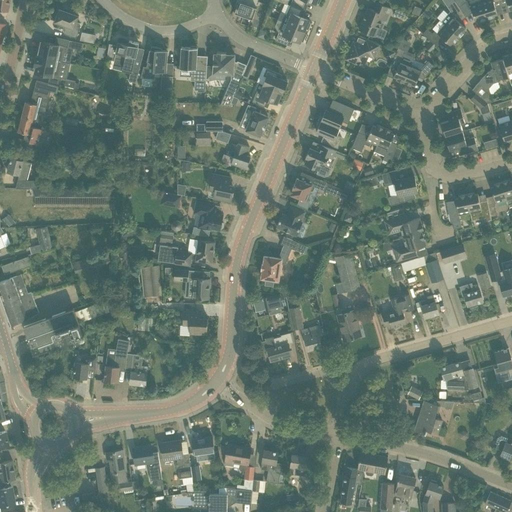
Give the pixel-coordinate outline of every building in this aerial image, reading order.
[(0,0),(0,10),(7,11),(8,0),(0,0)] [(253,0),(248,0),(247,4),(238,1),(234,13),(239,15),(238,20),(241,21),(240,23),(248,25),(251,18),(253,19),(257,7),(255,7),(257,1),(253,0)] [(443,9),(436,17),(440,20),(441,21),(445,25),(459,37),(464,31),(463,30),(465,27),(458,21),(452,16),(455,13),(456,15),(462,12),(454,0),(442,0),(450,11),(448,13),(443,9)] [(465,0),(454,0),(462,12),(463,13),(469,9),(471,9),(472,11),(475,21),(478,20),(479,21),(487,19),(480,0),(466,0),(465,0)] [(480,0),(487,19),(494,17),(494,15),(497,14),(494,2),(500,0),(499,0),(480,0)] [(511,0),(499,0),(500,0),(501,0),(506,0),(509,10),(511,9),(511,0)] [(391,8),(385,5),(376,2),(373,9),(368,7),(359,29),(364,31),(363,32),(370,35),(370,34),(375,36),(382,19),(386,20),(391,8)] [(291,4),(286,15),(280,12),(277,19),(287,23),(305,31),(305,29),(308,30),(311,22),(309,21),(309,20),(299,16),(302,9),(293,5),(291,4)] [(419,16),(422,8),(414,6),(411,13),(419,16)] [(64,34),(76,38),(81,25),(80,23),(76,21),(79,15),(70,12),(70,10),(71,11),(71,10),(63,7),(63,8),(64,8),(63,10),(59,8),(55,21),(54,20),(54,21),(67,26),(64,34)] [(441,21),(440,20),(432,29),(434,31),(432,33),(427,29),(423,34),(435,44),(441,37),(450,45),(452,42),(454,43),(459,37),(441,21)] [(305,31),(287,23),(284,30),(281,29),(276,40),(287,44),(290,38),(300,42),(301,40),(303,41),(306,33),(304,32),(305,31)] [(260,29),(257,36),(265,39),(267,34),(265,31),(260,29)] [(96,35),(81,32),(80,40),(94,44),(96,35)] [(84,43),(69,40),(68,47),(82,50),(84,43)] [(108,48),(107,55),(115,57),(124,60),(122,71),(130,73),(132,67),(139,69),(142,59),(136,57),(139,46),(138,46),(139,43),(129,40),(129,41),(130,41),(130,44),(118,41),(117,45),(109,43),(108,48)] [(37,56),(61,61),(64,46),(42,41),(40,48),(39,48),(37,56)] [(367,41),(365,47),(354,42),(347,59),(363,66),(368,55),(373,57),(378,46),(367,41)] [(143,66),(140,77),(141,77),(142,75),(153,76),(154,71),(155,71),(166,72),(168,50),(162,50),(162,48),(151,45),(150,49),(147,61),(148,61),(146,67),(143,66)] [(205,90),(206,78),(207,66),(207,63),(197,62),(197,47),(181,47),(180,67),(191,68),(191,76),(195,76),(194,89),(197,90),(197,91),(204,92),(205,90)] [(398,47),(392,62),(398,65),(397,67),(394,76),(397,78),(396,79),(403,82),(411,65),(413,59),(415,57),(404,52),(405,50),(398,47)] [(392,60),(395,53),(387,49),(384,57),(392,60)] [(440,49),(435,54),(441,60),(446,54),(440,49)] [(207,66),(206,78),(225,80),(225,73),(225,71),(232,71),(232,74),(241,78),(242,75),(246,65),(237,61),(237,62),(234,62),(235,54),(230,54),(230,55),(226,55),(226,52),(217,51),(217,56),(214,56),(213,66),(207,66)] [(511,52),(502,56),(503,58),(508,74),(511,72),(511,52)] [(58,77),(61,61),(37,56),(36,56),(34,66),(36,66),(35,72),(58,77)] [(475,86),(472,89),(476,93),(481,97),(486,91),(493,83),(498,81),(497,79),(508,76),(508,74),(503,58),(491,62),(493,69),(488,71),(484,75),(478,82),(475,86)] [(411,65),(403,82),(411,85),(412,84),(415,85),(418,77),(423,79),(435,66),(428,61),(425,64),(415,60),(413,59),(411,65)] [(252,67),(246,65),(242,75),(248,78),(252,67)] [(136,83),(139,69),(132,67),(130,73),(128,81),(136,83)] [(266,76),(263,83),(263,84),(283,92),(287,81),(276,77),(278,73),(267,68),(264,75),(266,76)] [(172,90),(173,76),(162,75),(161,89),(167,90),(172,90)] [(75,81),(61,78),(60,84),(74,87),(75,82),(75,81)] [(26,101),(22,116),(41,121),(43,122),(45,113),(38,111),(39,105),(46,107),(50,92),(50,91),(52,84),(36,80),(31,99),(33,99),(32,103),(26,101)] [(258,90),(253,101),(255,102),(264,106),(267,99),(277,103),(281,92),(282,93),(283,92),(263,84),(261,90),(258,89),(258,90)] [(235,92),(228,88),(220,105),(230,105),(233,96),(235,92)] [(493,101),(490,95),(486,91),(481,97),(488,103),(493,101)] [(488,103),(481,97),(476,93),(470,99),(480,108),(482,113),(490,111),(488,103)] [(320,115),(318,119),(339,128),(342,121),(348,123),(348,122),(352,113),(354,108),(337,101),(336,106),(333,112),(325,109),(323,116),(320,115)] [(57,109),(70,112),(71,106),(59,103),(57,109)] [(245,129),(251,132),(260,136),(268,116),(255,111),(256,108),(248,104),(244,115),(249,117),(245,129)] [(166,106),(158,106),(159,115),(167,114),(166,106)] [(445,134),(445,136),(462,131),(460,124),(465,123),(463,118),(460,109),(453,111),(450,114),(452,119),(440,123),(443,134),(445,134)] [(41,124),(41,121),(22,116),(18,131),(25,133),(23,139),(18,138),(16,145),(29,148),(30,141),(38,143),(39,143),(42,131),(41,131),(43,124),(41,124)] [(336,135),(339,128),(318,119),(316,124),(319,125),(316,132),(324,135),(321,141),(330,145),(337,148),(342,138),(336,135)] [(511,138),(511,126),(510,120),(499,124),(504,141),(511,138)] [(206,124),(206,131),(218,131),(222,131),(222,121),(206,121),(206,124)] [(102,131),(118,132),(118,124),(102,123),(102,131)] [(371,142),(377,145),(384,127),(377,124),(376,126),(373,125),(368,136),(358,132),(352,148),(361,151),(364,144),(369,146),(371,142)] [(392,130),(384,127),(377,145),(375,151),(385,155),(383,159),(389,162),(396,147),(389,144),(394,133),(391,132),(392,130)] [(222,131),(218,131),(215,138),(228,143),(231,134),(222,131)] [(461,147),(463,154),(478,149),(475,140),(474,137),(469,138),(468,136),(465,138),(462,131),(445,136),(450,150),(461,147)] [(196,133),(197,144),(210,144),(210,133),(196,133)] [(496,139),(488,141),(490,148),(498,145),(496,139)] [(231,163),(237,165),(246,168),(248,163),(250,162),(251,159),(250,157),(251,156),(247,155),(249,146),(240,143),(238,143),(237,145),(231,143),(227,155),(233,157),(231,163)] [(324,176),(329,174),(332,168),(325,165),(329,156),(333,158),(336,150),(332,149),(322,145),(320,152),(310,147),(305,157),(307,158),(304,164),(311,167),(311,168),(314,170),(316,169),(318,170),(317,173),(324,176)] [(336,150),(334,155),(342,158),(348,156),(336,150)] [(30,162),(21,160),(11,158),(7,172),(17,174),(14,188),(35,188),(35,180),(25,180),(30,162)] [(358,159),(354,167),(361,170),(364,162),(358,159)] [(182,163),(183,171),(191,170),(191,162),(182,163)] [(371,166),(364,169),(366,176),(374,173),(371,166)] [(389,197),(391,205),(405,201),(415,198),(413,192),(417,191),(415,178),(409,179),(409,177),(398,179),(395,170),(381,174),(385,186),(393,183),(396,185),(398,194),(389,197)] [(229,187),(229,184),(231,177),(213,173),(209,189),(215,190),(213,197),(221,199),(231,201),(234,188),(229,187)] [(367,187),(379,183),(377,175),(364,178),(367,187)] [(297,204),(308,209),(310,204),(308,201),(306,200),(309,191),(313,190),(317,181),(309,178),(307,182),(297,178),(292,190),(291,193),(292,195),(300,198),(297,204)] [(509,207),(511,205),(511,180),(509,181),(509,179),(501,182),(507,200),(509,207)] [(323,190),(326,182),(321,180),(317,187),(323,190)] [(323,190),(329,193),(332,185),(326,182),(323,190)] [(496,203),(507,200),(501,182),(493,184),(494,186),(491,187),(496,203)] [(179,184),(178,193),(185,194),(187,185),(179,184)] [(116,188),(35,189),(35,197),(116,196),(116,188)] [(342,189),(339,197),(346,200),(349,192),(343,189),(342,189)] [(162,192),(160,203),(179,207),(181,196),(162,192)] [(474,192),(466,194),(470,213),(472,220),(484,217),(485,221),(486,225),(492,224),(491,220),(491,219),(488,207),(488,204),(480,206),(478,194),(474,194),(474,192)] [(451,201),(448,201),(446,202),(450,222),(453,223),(454,228),(462,227),(459,215),(470,213),(466,194),(458,196),(459,197),(455,198),(456,202),(453,202),(453,200),(450,201),(451,201)] [(196,201),(194,213),(201,214),(198,227),(211,230),(211,228),(220,230),(220,229),(223,228),(224,223),(222,222),(223,214),(211,212),(213,205),(215,206),(215,205),(205,203),(196,201)] [(277,226),(286,230),(296,235),(302,222),(300,221),(304,212),(301,210),(291,206),(288,213),(289,214),(288,216),(282,214),(277,226)] [(495,206),(488,207),(491,219),(491,216),(497,215),(495,206)] [(344,220),(351,222),(353,215),(346,213),(344,220)] [(8,214),(3,218),(9,226),(14,222),(8,214)] [(406,214),(385,220),(387,229),(389,234),(397,231),(401,230),(403,237),(422,231),(421,230),(423,229),(424,227),(423,224),(421,223),(420,217),(408,221),(406,214)] [(337,225),(331,222),(328,229),(334,232),(337,225)] [(46,226),(36,229),(42,251),(51,248),(46,226)] [(401,245),(393,247),(394,252),(397,261),(417,255),(415,248),(426,245),(424,239),(425,237),(424,234),(422,233),(422,231),(403,237),(405,244),(401,245)] [(161,234),(160,242),(171,243),(172,235),(161,234)] [(160,245),(158,261),(175,263),(190,265),(191,259),(196,259),(196,260),(202,261),(212,262),(215,241),(205,240),(205,235),(199,235),(199,239),(197,254),(192,253),(177,251),(178,247),(160,245)] [(281,244),(296,249),(299,242),(284,236),(281,244)] [(440,250),(444,263),(466,256),(462,243),(440,250)] [(122,248),(120,256),(129,257),(130,249),(122,248)] [(265,278),(264,285),(273,286),(274,280),(279,281),(282,263),(285,263),(289,254),(281,250),(279,256),(278,258),(265,256),(261,278),(265,278)] [(73,262),(76,273),(111,262),(108,252),(73,262)] [(360,288),(351,252),(335,256),(341,281),(335,283),(337,293),(337,294),(338,293),(360,288)] [(423,256),(432,282),(443,278),(435,252),(423,256)] [(494,253),(485,256),(489,271),(492,280),(500,278),(501,283),(500,283),(503,295),(511,292),(511,266),(502,269),(502,270),(500,271),(494,253)] [(5,273),(15,270),(31,264),(29,256),(12,263),(2,266),(5,273)] [(141,267),(144,297),(162,295),(159,265),(141,267)] [(391,269),(395,281),(403,279),(399,267),(391,269)] [(174,269),(174,280),(188,281),(189,277),(194,277),(193,297),(193,298),(199,298),(209,299),(210,278),(200,278),(200,271),(190,270),(185,270),(174,269)] [(486,272),(478,275),(482,288),(490,286),(486,272)] [(19,296),(31,292),(28,293),(21,274),(6,279),(0,281),(0,293),(2,300),(11,297),(13,301),(14,301),(15,304),(21,301),(19,296)] [(462,295),(464,294),(467,305),(483,301),(480,289),(479,289),(477,284),(472,285),(472,283),(459,286),(462,295),(463,295),(462,295)] [(2,300),(12,325),(33,316),(39,312),(31,292),(19,296),(21,301),(15,304),(14,301),(13,301),(11,297),(2,300)] [(266,311),(283,307),(280,293),(263,297),(266,311)] [(337,293),(332,295),(335,306),(341,304),(338,293),(337,294),(337,293)] [(413,309),(411,299),(409,294),(390,299),(393,309),(382,312),(385,325),(390,324),(391,327),(406,322),(403,311),(405,310),(406,311),(413,309)] [(426,296),(427,299),(420,301),(425,317),(438,313),(435,301),(435,302),(433,295),(426,296)] [(33,323),(24,326),(34,354),(43,350),(76,338),(84,335),(79,323),(110,312),(106,301),(75,311),(74,308),(67,310),(33,323)] [(289,308),(293,329),(303,327),(299,306),(289,308)] [(337,314),(341,330),(344,340),(361,335),(359,325),(354,310),(337,314)] [(190,333),(197,333),(207,334),(208,318),(199,318),(200,311),(190,311),(183,311),(183,325),(190,325),(190,333)] [(302,330),(305,340),(308,350),(321,346),(318,335),(322,334),(320,326),(310,329),(310,327),(302,330)] [(265,340),(261,341),(263,349),(267,348),(271,360),(291,354),(288,343),(293,342),(290,332),(281,335),(281,336),(273,338),(273,336),(265,339),(265,340)] [(105,370),(104,380),(118,382),(119,367),(126,368),(129,353),(127,353),(130,341),(118,338),(117,349),(115,358),(107,357),(106,365),(105,370)] [(508,348),(495,352),(498,364),(499,367),(495,368),(498,377),(509,373),(508,369),(511,367),(511,362),(511,360),(508,348)] [(129,353),(126,368),(131,369),(130,383),(146,385),(147,373),(147,366),(142,365),(143,355),(129,353)] [(83,362),(75,361),(73,377),(87,378),(88,368),(95,369),(96,357),(83,355),(83,362)] [(463,371),(460,361),(442,367),(444,378),(448,377),(448,380),(447,388),(463,389),(463,388),(466,388),(469,387),(470,388),(477,386),(472,368),(463,371)] [(411,386),(407,394),(418,399),(422,391),(411,386)] [(473,400),(482,397),(480,391),(471,394),(473,400)] [(435,417),(438,405),(434,403),(429,402),(424,400),(415,430),(421,432),(426,434),(427,430),(437,433),(440,426),(442,420),(442,419),(435,417)] [(215,458),(214,446),(212,436),(192,439),(195,456),(196,456),(197,461),(215,458)] [(502,451),(501,454),(511,458),(511,440),(510,445),(505,443),(507,438),(501,436),(497,438),(495,443),(497,443),(495,448),(500,449),(502,451)] [(174,457),(176,469),(178,468),(179,477),(192,476),(188,452),(183,453),(182,451),(181,441),(162,444),(163,454),(164,459),(174,457)] [(225,460),(224,465),(234,467),(234,462),(240,463),(239,468),(240,470),(242,470),(246,471),(244,485),(237,484),(237,489),(252,491),(253,486),(254,479),(253,479),(255,467),(248,466),(248,464),(249,457),(250,454),(251,447),(228,443),(226,453),(225,460)] [(145,447),(133,449),(135,459),(136,464),(148,462),(150,474),(151,474),(152,480),(153,480),(154,487),(163,485),(162,478),(161,472),(159,460),(158,452),(152,452),(151,445),(145,446),(145,447)] [(270,450),(264,449),(261,469),(268,470),(266,481),(278,483),(280,474),(283,474),(285,464),(276,462),(278,452),(273,451),(274,449),(270,448),(270,450)] [(0,481),(15,479),(12,460),(2,461),(1,450),(0,450),(0,481)] [(123,450),(106,452),(107,461),(110,460),(114,482),(119,481),(119,483),(117,483),(118,492),(133,489),(132,481),(128,482),(127,480),(128,479),(125,459),(123,450)] [(360,451),(357,468),(363,469),(365,469),(365,473),(365,474),(371,475),(373,474),(373,471),(385,473),(386,466),(388,456),(360,451)] [(292,454),(291,464),(290,466),(291,466),(290,473),(298,474),(307,476),(309,468),(306,468),(308,457),(292,454)] [(193,479),(202,478),(200,464),(191,466),(193,479)] [(363,469),(357,468),(357,469),(355,468),(346,466),(341,493),(343,493),(342,502),(351,503),(355,483),(361,484),(363,469)] [(96,468),(98,484),(100,492),(107,491),(104,467),(96,468)] [(398,483),(395,492),(403,494),(403,497),(410,498),(413,487),(415,477),(400,473),(398,483)] [(252,491),(251,503),(257,503),(258,491),(260,480),(254,479),(253,486),(252,491)] [(430,481),(427,491),(426,493),(423,501),(424,511),(433,511),(433,502),(435,496),(439,497),(440,495),(443,486),(436,483),(436,481),(432,480),(430,481)] [(391,511),(392,509),(394,483),(383,482),(380,508),(381,508),(380,511),(391,511)] [(0,483),(0,505),(13,503),(11,487),(1,488),(0,483)] [(187,492),(187,495),(193,496),(198,496),(198,503),(209,503),(209,507),(209,511),(227,511),(227,506),(230,506),(236,502),(251,503),(252,491),(237,489),(236,488),(224,487),(209,489),(187,492)] [(510,511),(511,509),(511,502),(511,501),(490,491),(485,503),(495,508),(493,511),(510,511)] [(299,494),(287,495),(287,503),(292,503),(299,502),(299,494)] [(177,506),(190,505),(189,497),(177,497),(177,506)] [(442,511),(455,511),(455,503),(442,503),(442,511)]
